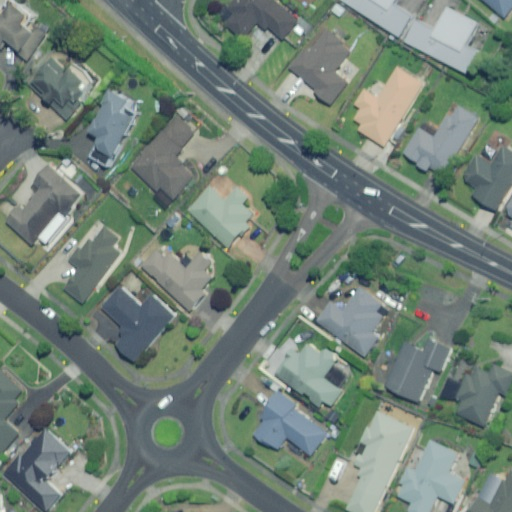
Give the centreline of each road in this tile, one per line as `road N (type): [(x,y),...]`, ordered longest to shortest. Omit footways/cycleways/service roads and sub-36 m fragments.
road 1 (tertiary): [(143,11),(332,169)]
road 2 (residential): [(0,288),(141,412)]
road 3 (tertiary): [(373,196),(511,274)]
road 4 (residential): [(373,196),(273,294)]
road 5 (residential): [(186,403),(273,294)]
road 6 (residential): [(273,294),(332,169)]
